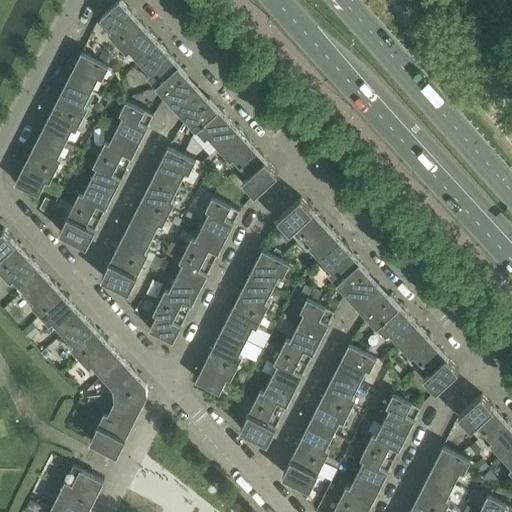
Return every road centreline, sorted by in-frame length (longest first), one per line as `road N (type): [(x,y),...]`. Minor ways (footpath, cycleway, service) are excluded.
road 1 (secondary): [(275,0),(511,267)]
road 2 (residential): [(490,367),(310,169)]
road 3 (residential): [(172,387),(266,208),(310,169)]
road 4 (secondary): [(511,196),(342,0)]
road 5 (residential): [(172,387),(0,196)]
road 6 (residential): [(310,169),(155,0)]
road 7 (residential): [(0,159),(80,0)]
road 8 (residential): [(394,511),(447,405),(490,367)]
road 9 (residential): [(287,511),(172,387)]
